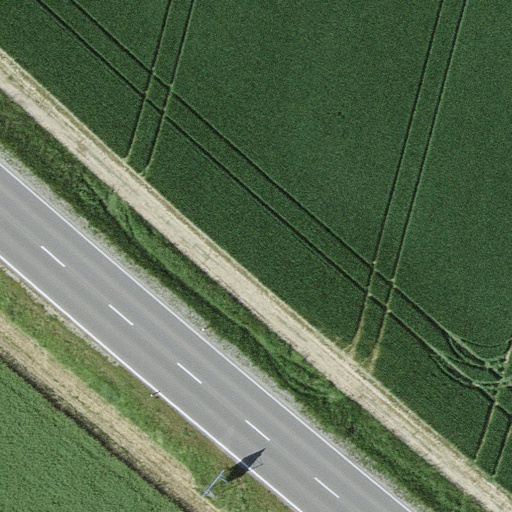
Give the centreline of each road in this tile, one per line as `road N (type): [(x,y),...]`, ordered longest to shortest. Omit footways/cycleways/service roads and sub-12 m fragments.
road 1 (track): [(508,511),(0,60)]
road 2 (secondary): [(0,209),(354,511)]
